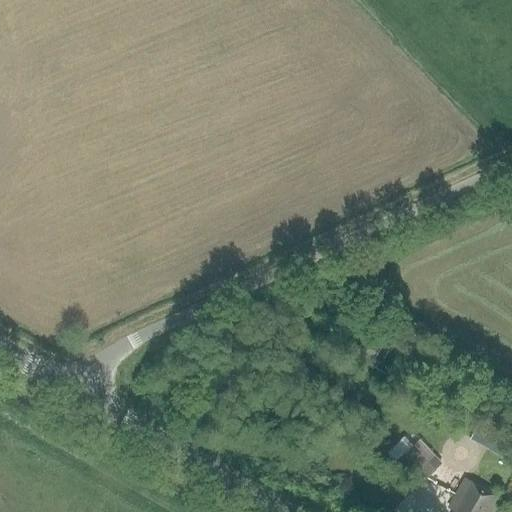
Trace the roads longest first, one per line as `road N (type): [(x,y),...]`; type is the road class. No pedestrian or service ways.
road 1 (unclassified): [(59,381),(511,166)]
road 2 (tertiary): [(286,511),(59,381)]
road 3 (track): [(168,511),(0,416)]
